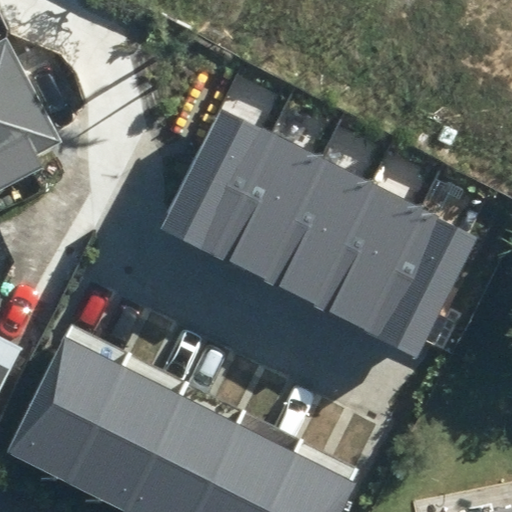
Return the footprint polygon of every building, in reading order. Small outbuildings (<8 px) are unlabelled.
[(363,0),(138,0),(414,128),(427,99),(344,60),(371,3),(363,0)] [(0,385),(21,345),(0,333),(0,291),(16,261),(0,252),(0,181),(34,163),(31,158),(60,142),(3,35),(0,36),(0,385)] [(223,98),(164,219),(414,341),(474,220),(223,98)] [(60,338),(9,446),(151,511),(327,511),(347,472),(60,338)] [(511,511),(511,503),(465,511),(511,511)]
